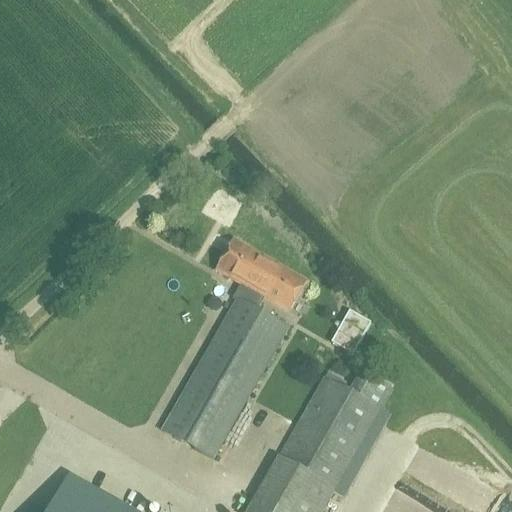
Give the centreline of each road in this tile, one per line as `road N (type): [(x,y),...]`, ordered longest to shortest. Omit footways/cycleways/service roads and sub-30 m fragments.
road 1 (unclassified): [(0,340),(233,120)]
road 2 (track): [(511,477),(455,421),(417,414),(392,425),(340,511)]
